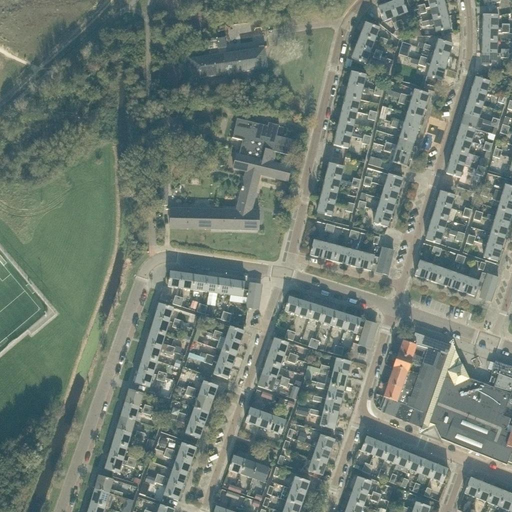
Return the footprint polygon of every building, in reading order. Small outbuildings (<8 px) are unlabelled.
[(395,18),(407,13),(402,0),(400,0),(390,4),(395,18)] [(444,5),(443,0),(428,0),(430,8),(444,5)] [(490,0),(492,5),(487,6),(488,10),(501,7),(499,0),(490,0)] [(383,22),(395,18),(390,4),(378,8),(383,22)] [(433,20),(447,17),(444,5),(430,8),(433,20)] [(497,29),(498,16),(483,16),(483,28),(497,29)] [(447,17),(433,20),(422,23),(423,27),(430,26),(434,25),(436,32),(450,29),(447,17)] [(375,41),(380,29),(366,23),(361,35),(375,41)] [(415,37),(422,37),(417,24),(411,25),(415,37)] [(502,29),(497,29),(483,28),(482,41),(497,41),(497,34),(502,34),(502,33),(509,33),(509,34),(511,34),(511,29),(509,29),(502,29)] [(370,52),(375,41),(361,35),(356,47),(370,52)] [(420,52),(422,44),(406,39),(404,47),(420,52)] [(449,57),(452,45),(438,41),(435,53),(449,57)] [(496,54),(497,41),(482,41),(482,53),(496,54)] [(366,64),(370,52),(356,47),(352,59),(366,64)] [(267,69),(267,63),(264,48),(189,59),(192,79),(267,69)] [(445,69),(449,57),(435,53),(431,65),(445,69)] [(496,67),(496,54),(482,53),(481,66),(496,67)] [(441,81),(445,69),(431,65),(427,77),(441,81)] [(363,88),(366,76),(352,72),(348,85),(363,88)] [(486,95),(490,82),(476,78),(472,90),(486,95)] [(360,100),(363,88),(348,85),(346,97),(360,100)] [(412,97),(387,89),(385,94),(400,99),(406,102),(411,103),(425,107),(429,95),(415,91),(412,97)] [(482,107),(486,95),(472,90),(468,102),(482,107)] [(357,113),(360,100),(346,97),(343,109),(357,113)] [(479,118),(482,107),(468,102),(465,114),(479,118)] [(421,119),(425,107),(411,103),(407,115),(421,119)] [(354,125),(357,113),(343,109),(340,121),(354,125)] [(475,130),(479,118),(465,114),(461,126),(475,130)] [(417,131),(421,119),(407,115),(403,127),(417,131)] [(508,131),(509,127),(508,127),(510,119),(505,117),(501,129),(508,131)] [(260,121),(259,125),(237,119),(232,139),(244,141),(242,149),(240,150),(239,156),(237,155),(233,169),(246,172),(237,211),(170,209),(170,228),(211,229),(259,230),(259,211),(251,211),(260,175),(288,182),(291,168),(274,164),(277,153),(290,156),(294,141),(277,136),(279,126),(260,121)] [(351,137),(354,125),(340,121),(337,134),(351,137)] [(471,142),(475,130),(461,126),(457,138),(471,142)] [(414,143),(417,131),(403,127),(400,139),(414,143)] [(348,149),(351,137),(337,134),(334,146),(348,149)] [(467,154),(471,142),(457,138),(454,150),(467,154)] [(410,155),(414,143),(400,139),(396,151),(410,155)] [(376,140),(375,148),(383,149),(384,140),(376,140)] [(464,166),(467,154),(454,150),(450,162),(464,166)] [(406,167),(410,155),(396,151),(392,163),(406,167)] [(380,168),(382,161),(370,157),(368,165),(380,168)] [(460,178),(464,166),(450,162),(446,174),(460,178)] [(340,180),(343,168),(329,164),(326,177),(340,180)] [(399,192),(403,179),(388,175),(385,187),(399,192)] [(337,192),(340,180),(326,177),(323,189),(337,192)] [(511,187),(505,186),(502,198),(511,200),(511,187)] [(395,204),(399,192),(385,187),(381,199),(395,204)] [(334,204),(337,192),(323,189),(320,201),(334,204)] [(451,209),(454,196),(440,192),(437,205),(451,209)] [(511,213),(511,200),(502,198),(498,210),(511,213)] [(391,216),(395,204),(381,199),(377,211),(391,216)] [(331,217),(334,204),(320,201),(317,213),(331,217)] [(447,221),(451,209),(437,205),(433,217),(447,221)] [(508,226),(511,214),(511,213),(498,210),(494,222),(508,226)] [(388,228),(391,216),(377,211),(374,223),(388,228)] [(449,235),(451,230),(445,228),(447,221),(433,217),(429,228),(449,235)] [(505,238),(508,226),(494,222),(491,234),(505,238)] [(448,239),(449,235),(429,228),(426,240),(439,245),(442,237),(448,239)] [(316,242),(319,230),(315,229),(312,241),(314,242),(310,256),(322,259),(326,245),(316,242)] [(501,250),(505,238),(491,234),(487,246),(501,250)] [(347,265),(350,251),(352,245),(347,244),(346,250),(338,248),(334,262),(347,265)] [(334,262),(338,248),(326,245),(322,259),(334,262)] [(498,262),(501,250),(487,246),(483,258),(498,262)] [(388,273),(390,264),(394,251),(383,249),(377,247),(374,257),(373,264),(379,265),(377,270),(388,273)] [(359,268),(362,254),(350,251),(347,265),(359,268)] [(373,264),(374,257),(362,254),(359,268),(371,271),(373,264)] [(427,280),(432,266),(420,262),(415,276),(427,280)] [(439,284),(443,270),(432,266),(427,280),(439,284)] [(450,288),(455,275),(443,270),(439,284),(450,288)] [(181,289),(183,274),(170,272),(168,287),(181,289)] [(491,299),(498,278),(482,273),(479,283),(478,284),(477,289),(482,291),(481,296),(491,299)] [(193,291),(195,276),(183,274),(181,289),(193,291)] [(462,292),(467,279),(455,275),(450,288),(462,292)] [(205,292),(208,278),(195,276),(193,291),(205,292)] [(218,294),(220,279),(208,278),(205,292),(218,294)] [(230,296),(232,281),(220,279),(218,294),(230,296)] [(478,284),(479,283),(467,279),(462,292),(474,297),(477,289),(478,284)] [(243,297),(244,291),(245,283),(232,281),(230,296),(243,297)] [(258,310),(261,288),(250,287),(250,292),(244,291),(243,297),(248,298),(247,309),(258,310)] [(297,316),(301,301),(289,298),(285,312),(297,316)] [(309,319),(313,305),(301,301),(297,316),(309,319)] [(169,322),(173,309),(159,305),(155,318),(169,322)] [(321,323),(325,309),(313,305),(309,319),(321,323)] [(333,327),(337,313),(325,309),(321,323),(333,327)] [(344,330),(349,316),(337,313),(333,327),(344,330)] [(357,334),(359,328),(361,320),(349,316),(344,330),(356,334),(357,334)] [(165,335),(169,322),(155,318),(151,331),(165,335)] [(370,349),(376,328),(366,325),(364,330),(359,328),(357,334),(356,334),(353,344),(370,349)] [(240,344),(244,332),(230,327),(226,339),(240,344)] [(161,348),(165,335),(151,331),(147,344),(161,348)] [(442,370),(446,359),(450,347),(416,335),(412,345),(416,346),(428,351),(424,359),(423,363),(442,370)] [(236,356),(240,344),(226,339),(222,351),(236,356)] [(270,351),(284,356),(288,344),(275,339),(270,351)] [(423,363),(424,359),(415,356),(414,354),(416,346),(412,345),(403,342),(399,355),(423,363)] [(157,361),(161,348),(147,344),(143,357),(157,361)] [(232,368),(236,356),(222,351),(218,363),(232,368)] [(280,368),(284,356),(270,351),(266,363),(280,368)] [(204,363),(205,359),(190,353),(188,357),(204,363)] [(422,367),(423,363),(399,355),(394,368),(401,370),(399,374),(406,376),(408,371),(410,364),(412,364),(422,367)] [(153,375),(157,361),(143,357),(139,370),(153,375)] [(351,363),(343,361),(336,359),(333,373),(348,376),(351,363)] [(469,379),(462,365),(451,361),(446,359),(442,370),(423,363),(422,367),(419,375),(413,393),(410,392),(409,396),(411,397),(411,399),(408,398),(406,403),(409,404),(408,406),(415,409),(410,423),(422,428),(424,422),(430,424),(435,426),(435,427),(441,439),(506,465),(508,462),(511,463),(511,433),(508,432),(499,429),(502,420),(503,417),(506,407),(507,404),(511,395),(511,394),(494,389),(488,387),(488,386),(469,379)] [(228,380),(232,368),(218,363),(213,375),(228,380)] [(288,384),(290,380),(282,377),(285,370),(280,368),(266,363),(262,375),(288,384)] [(511,368),(496,363),(492,373),(511,380),(511,368)] [(321,370),(307,367),(304,380),(311,382),(313,372),(327,376),(327,377),(332,378),(330,386),(344,390),(348,376),(333,373),(329,372),(321,370)] [(149,388),(153,375),(139,370),(135,384),(149,388)] [(413,393),(419,375),(408,371),(406,376),(399,374),(393,371),(388,384),(410,392),(413,393)] [(511,391),(511,380),(492,373),(492,374),(493,374),(488,386),(488,387),(494,389),(511,394),(511,391)] [(287,388),(288,384),(262,375),(258,387),(272,392),(274,384),(279,386),(279,385),(287,388)] [(213,400),(218,387),(204,382),(199,395),(213,400)] [(410,392),(388,384),(384,398),(389,400),(390,399),(397,402),(400,394),(402,393),(409,396),(410,392)] [(341,403),(344,390),(330,386),(327,400),(341,403)] [(143,395),(133,392),(129,391),(125,404),(139,408),(143,395)] [(208,413),(213,400),(199,395),(194,408),(208,413)] [(397,402),(390,399),(389,400),(388,405),(385,413),(410,423),(415,409),(408,406),(397,402)] [(337,418),(341,403),(327,400),(323,414),(337,418)] [(135,421),(139,408),(125,404),(121,417),(135,421)] [(204,426),(208,413),(194,408),(190,421),(204,426)] [(257,427),(262,413),(250,409),(245,423),(257,427)] [(269,431),(274,417),(262,413),(257,427),(269,431)] [(334,430),(337,418),(323,414),(320,427),(334,430)] [(131,434),(135,421),(121,417),(117,430),(131,434)] [(281,435),(286,421),(274,417),(269,431),(281,435)] [(511,419),(503,417),(502,420),(499,429),(508,432),(511,433),(511,419)] [(199,439),(204,426),(190,421),(185,434),(199,439)] [(127,448),(131,434),(117,430),(113,443),(127,448)] [(330,453),(335,441),(321,436),(317,448),(330,453)] [(378,442),(372,440),(366,438),(361,451),(373,456),(378,442)] [(390,447),(382,444),(378,442),(373,456),(384,460),(390,447)] [(123,461),(127,448),(113,443),(109,456),(123,461)] [(191,462),(196,449),(182,444),(177,457),(191,462)] [(402,452),(394,448),(390,447),(384,460),(397,465),(402,452)] [(326,465),(330,453),(317,448),(313,460),(326,465)] [(406,474),(408,470),(413,456),(402,452),(397,465),(395,469),(406,474)] [(119,474),(123,461),(109,456),(105,470),(119,474)] [(425,461),(417,458),(413,456),(408,470),(419,474),(425,461)] [(187,475),(191,462),(177,457),(173,470),(187,475)] [(245,461),(235,457),(233,457),(229,470),(240,475),(245,461)] [(322,476),(326,465),(313,460),(308,472),(322,476)] [(252,479),(257,465),(245,461),(240,475),(252,479)] [(431,479),(436,465),(425,461),(419,474),(417,481),(421,482),(422,481),(423,482),(425,476),(431,479)] [(268,472),(269,469),(257,465),(252,479),(264,483),(266,480),(268,480),(271,473),(268,472)] [(443,484),(448,470),(436,465),(431,479),(443,484)] [(182,488),(187,475),(173,470),(168,483),(182,488)] [(122,498),(123,494),(110,490),(113,480),(99,476),(95,490),(114,495),(122,498)] [(310,483),(308,482),(295,478),(291,490),(305,495),(310,483)] [(367,495),(371,482),(358,478),(353,490),(367,495)] [(476,498),(482,484),(470,479),(464,494),(476,498)] [(178,501),(182,488),(168,483),(164,496),(178,501)] [(488,503),(494,488),(482,484),(476,498),(488,503)] [(499,508),(505,493),(494,488),(488,503),(499,508)] [(109,509),(112,499),(114,495),(95,490),(91,503),(105,507),(109,509)] [(301,506),(305,495),(291,490),(287,502),(301,506)] [(363,506),(367,495),(353,490),(349,502),(363,506)] [(510,511),(511,509),(511,495),(505,493),(499,508),(510,511)] [(428,511),(432,502),(418,497),(414,509),(408,507),(408,508),(401,506),(399,511),(403,511),(428,511)] [(299,511),(301,506),(287,502),(283,511),(299,511)] [(361,511),(363,506),(349,502),(345,511),(361,511)] [(103,511),(105,507),(91,503),(88,511),(103,511)]
